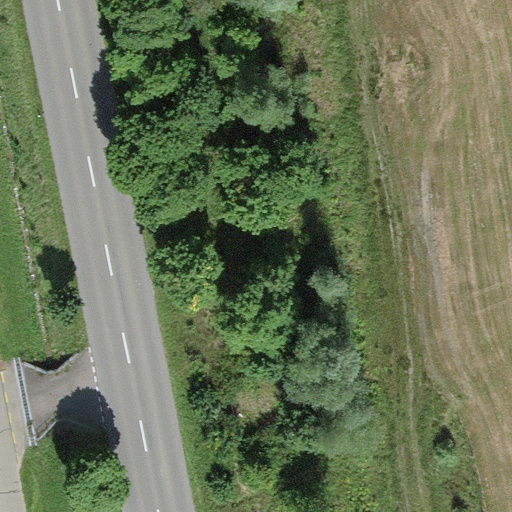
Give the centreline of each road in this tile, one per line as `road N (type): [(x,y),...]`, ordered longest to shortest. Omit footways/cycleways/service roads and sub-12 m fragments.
road 1 (tertiary): [(57,0),(158,511)]
road 2 (track): [(0,400),(131,374)]
